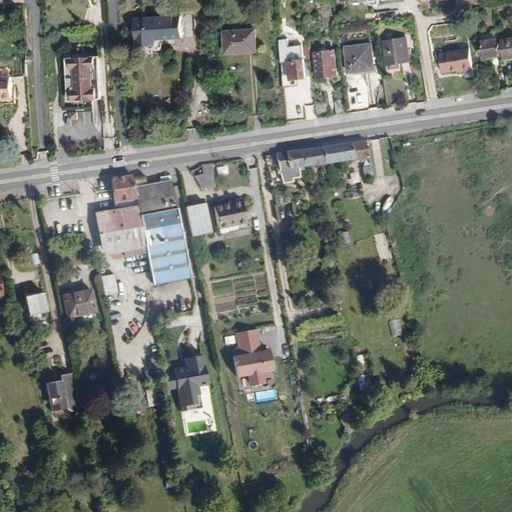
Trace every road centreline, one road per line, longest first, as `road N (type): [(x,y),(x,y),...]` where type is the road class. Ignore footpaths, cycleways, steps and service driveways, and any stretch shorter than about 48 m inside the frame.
road 1 (primary): [(0,181),(511,105)]
road 2 (unknown): [(82,169),(98,257),(126,272),(128,310),(119,333),(130,363)]
road 3 (unknown): [(26,177),(66,365)]
